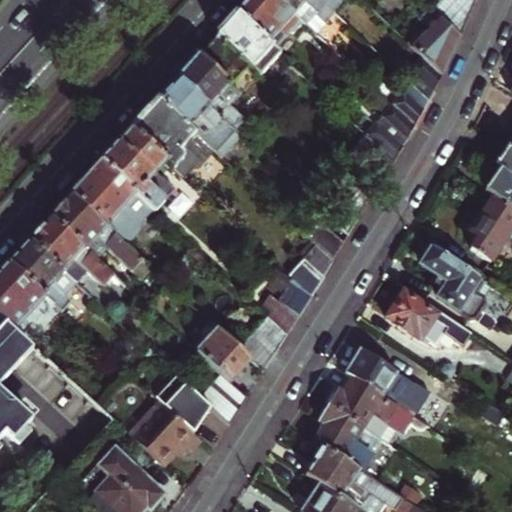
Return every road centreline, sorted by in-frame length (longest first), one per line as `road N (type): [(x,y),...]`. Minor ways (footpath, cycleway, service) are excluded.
road 1 (residential): [(501,0),(429,154),(203,511)]
road 2 (tertiary): [(0,222),(203,0)]
road 3 (primary): [(0,129),(118,0)]
road 4 (primary): [(0,97),(88,0)]
